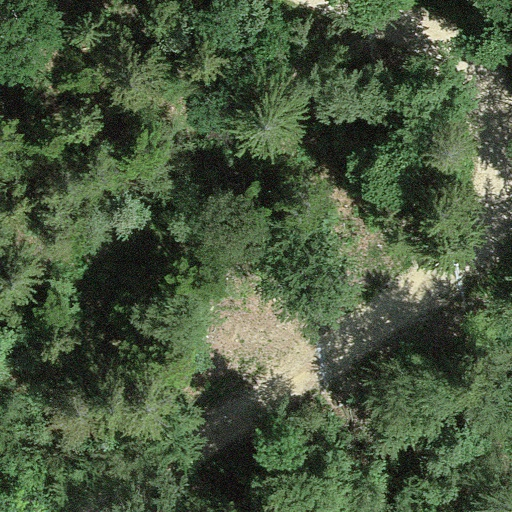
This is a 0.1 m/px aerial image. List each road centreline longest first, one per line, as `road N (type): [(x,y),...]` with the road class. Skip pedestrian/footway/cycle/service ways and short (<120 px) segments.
road 1 (track): [(81,511),(136,489),(465,257),(511,183)]
road 2 (track): [(511,170),(487,72),(332,0)]
